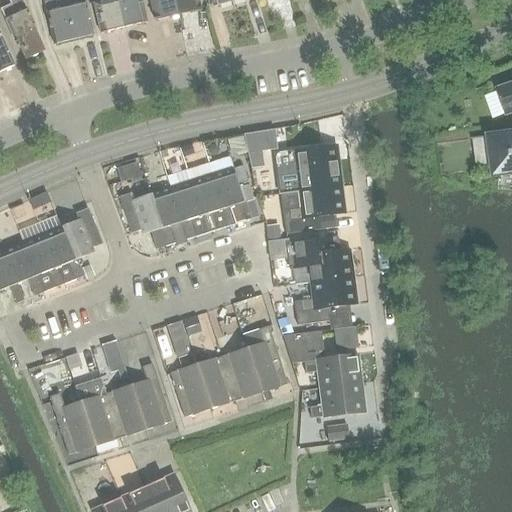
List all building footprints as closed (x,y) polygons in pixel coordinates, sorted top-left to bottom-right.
[(3,10),(25,58),(40,51),(23,13),(27,11),(22,0),(9,0),(12,6),(3,10)] [(65,0),(43,0),(46,11),(46,12),(54,48),(74,43),(65,0)] [(65,0),(74,43),(94,38),(86,3),(85,0),(65,0)] [(101,0),(101,1),(100,2),(102,15),(96,16),(100,34),(124,29),(117,0),(101,0)] [(117,0),(124,29),(147,23),(141,0),(117,0)] [(179,15),(175,0),(149,0),(154,21),(179,15)] [(175,0),(179,15),(201,10),(198,0),(175,0)] [(0,72),(13,66),(0,37),(0,72)] [(511,85),(497,91),(506,117),(511,115),(511,85)] [(511,134),(473,140),(476,159),(490,157),(493,179),(511,176),(511,134)] [(190,147),(180,151),(182,158),(192,154),(190,147)] [(308,164),(306,151),(275,155),(278,178),(295,176),(297,193),(342,187),(338,160),(308,164)] [(152,169),(149,157),(140,160),(143,171),(152,169)] [(229,159),(209,165),(212,176),(218,174),(229,208),(235,226),(251,220),(258,218),(252,201),(247,186),(238,189),(237,186),(248,183),(244,167),(233,171),(232,169),(229,159)] [(143,184),(137,162),(117,168),(121,180),(131,177),(134,186),(143,184)] [(195,166),(174,173),(178,187),(195,238),(216,232),(199,180),(195,166)] [(212,176),(199,180),(216,232),(227,228),(235,226),(229,208),(218,174),(212,176)] [(178,187),(158,193),(169,228),(180,224),(186,241),(195,238),(178,187)] [(345,215),(342,187),(297,193),(299,210),(282,212),(286,236),(317,231),(315,218),(345,215)] [(131,194),(118,198),(130,235),(141,231),(142,236),(159,231),(165,248),(175,245),(169,228),(158,193),(133,201),(131,194)] [(45,206),(41,195),(28,201),(33,211),(45,206)] [(93,254),(91,249),(102,245),(88,209),(75,215),(78,221),(62,227),(76,261),(77,261),(93,254)] [(279,226),(266,228),(268,243),(281,241),(279,226)] [(63,286),(83,277),(77,261),(76,261),(62,227),(42,236),(56,269),(57,269),(63,286)] [(54,289),(63,286),(57,269),(56,269),(42,236),(22,244),(36,277),(37,277),(47,273),(54,289)] [(318,242),(287,246),(289,259),(290,269),(292,269),(294,286),(309,284),(353,278),(350,251),(333,253),(331,240),(318,242)] [(286,241),(268,244),(270,262),(289,259),(287,246),(286,241)] [(22,244),(2,252),(16,285),(17,285),(27,281),(34,298),(43,294),(37,277),(36,277),(22,244)] [(0,291),(9,288),(16,305),(23,302),(17,285),(16,285),(2,252),(0,252),(0,291)] [(94,278),(90,266),(81,269),(86,281),(94,278)] [(357,305),(353,278),(309,284),(311,301),(294,303),(297,326),(328,322),(327,309),(357,305)] [(245,322),(271,316),(266,295),(240,302),(245,322)] [(297,336),(293,304),(273,307),(282,337),(297,336)] [(196,317),(182,322),(187,338),(201,333),(196,317)] [(172,340),(185,335),(182,326),(169,330),(172,340)] [(261,394),(286,386),(268,328),(258,331),(262,345),(246,350),(261,394)] [(321,333),(283,338),(289,358),(324,353),(321,333)] [(116,342),(102,347),(106,358),(120,354),(116,342)] [(235,402),(261,394),(246,350),(221,358),(235,402)] [(69,372),(81,368),(78,355),(65,359),(69,372)] [(316,374),(319,390),(361,385),(358,357),(303,364),(305,375),(316,374)] [(209,410),(235,402),(221,358),(195,366),(209,410)] [(145,431),(170,423),(152,365),(141,369),(146,382),(130,387),(145,431)] [(209,410),(195,366),(169,375),(184,419),(209,410)] [(321,407),(309,409),(311,420),(365,413),(361,385),(319,390),(321,407)] [(119,440),(145,431),(130,387),(105,395),(119,440)] [(68,456),(93,448),(79,404),(64,409),(59,395),(49,398),(68,456)] [(105,395),(79,404),(93,448),(119,440),(105,395)] [(327,429),(329,443),(349,440),(347,426),(327,429)] [(188,511),(172,476),(145,488),(156,511),(188,511)] [(0,510),(0,511),(18,505),(9,482),(0,485),(0,510)] [(156,511),(145,488),(120,499),(125,511),(156,511)] [(125,511),(120,499),(92,511),(91,511),(125,511)]
